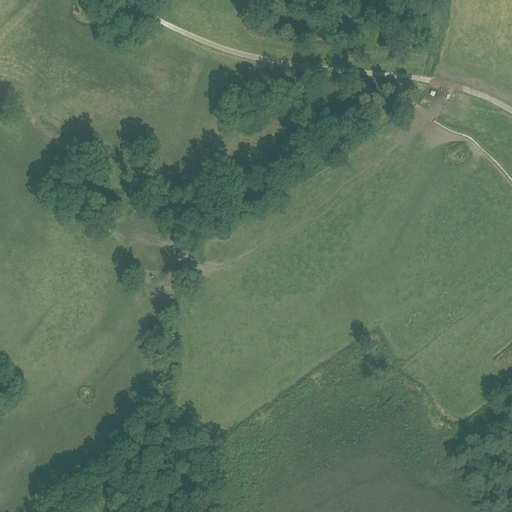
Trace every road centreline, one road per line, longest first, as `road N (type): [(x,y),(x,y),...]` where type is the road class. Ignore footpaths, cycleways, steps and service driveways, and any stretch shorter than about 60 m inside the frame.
road 1 (track): [(393,77),(259,59),(170,26)]
road 2 (track): [(511,112),(445,84),(393,77)]
